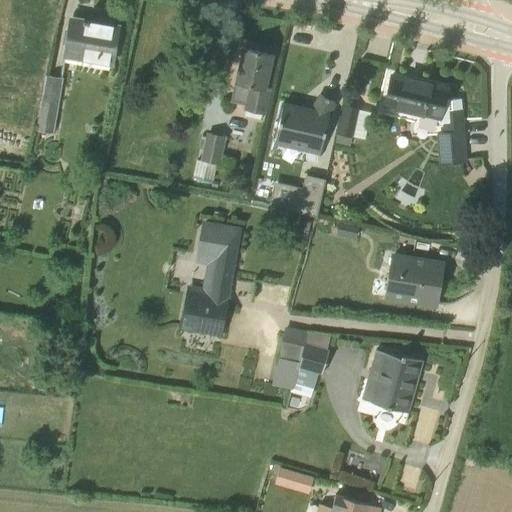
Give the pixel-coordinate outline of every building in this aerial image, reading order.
[(0,25),(0,49),(40,56),(47,18),(2,10),(0,25)] [(112,66),(119,23),(110,22),(110,23),(83,19),(83,17),(68,14),(61,57),(112,66)] [(271,54),(242,48),(229,101),(243,104),(243,108),(264,113),(270,86),(264,85),(271,54)] [(45,74),(35,130),(52,132),(62,77),(45,74)] [(438,163),(463,161),(459,98),(444,94),(445,88),(445,87),(391,74),(390,75),(383,105),(442,120),(443,131),(435,131),(438,163)] [(283,100),(273,144),(318,153),(327,113),(329,114),(335,104),(316,94),(310,106),(283,100)] [(369,112),(341,104),(333,142),(348,146),(350,136),(363,139),(369,112)] [(205,134),(200,134),(197,146),(201,147),(199,159),(218,163),(224,136),(205,132),(205,134)] [(294,182),(289,202),(317,209),(325,177),(307,172),(304,185),(294,182)] [(294,234),(305,237),(309,221),(298,218),(294,234)] [(185,283),(176,328),(221,336),(240,226),(200,219),(193,262),(204,264),(200,285),(185,283)] [(354,238),(357,226),(337,221),(334,234),(354,238)] [(390,251),(382,297),(436,307),(443,259),(390,250),(390,251)] [(297,361),(306,331),(284,326),(276,357),(297,361)] [(326,348),(328,333),(306,331),(297,361),(289,388),(288,392),(309,398),(316,372),(320,373),(328,349),(326,348)] [(407,411),(421,359),(401,353),(400,355),(374,348),(360,398),(407,411)] [(289,388),(297,361),(276,357),(270,384),(289,388)] [(280,464),(276,481),(310,489),(314,471),(280,464)] [(318,502),(315,511),(376,511),(378,507),(334,495),(331,506),(318,502)]
